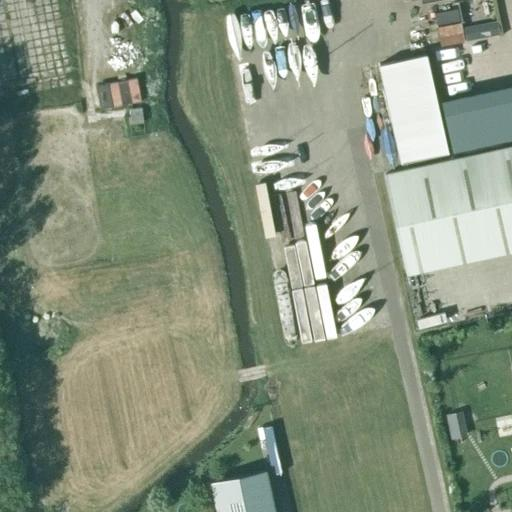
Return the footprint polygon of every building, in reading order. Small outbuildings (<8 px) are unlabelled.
[(401,160),(449,149),(427,52),(379,61),(401,160)] [(100,110),(142,106),(139,82),(98,86),(100,110)] [(442,111),(450,148),(504,136),(496,99),(442,111)] [(511,146),(384,174),(406,273),(511,249),(511,146)] [(466,416),(452,416),(451,440),(465,440),(466,416)] [(273,511),(265,471),(209,483),(215,511),(273,511)]
